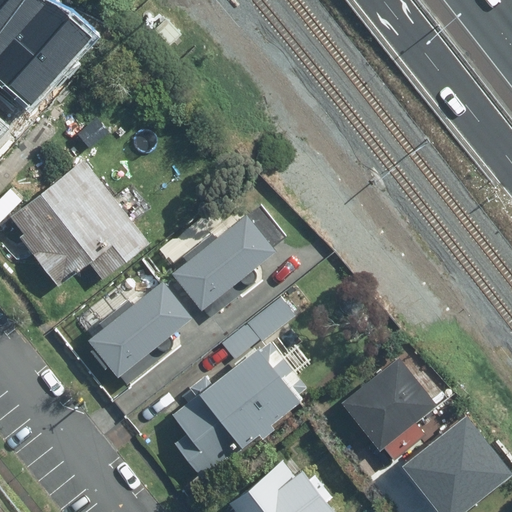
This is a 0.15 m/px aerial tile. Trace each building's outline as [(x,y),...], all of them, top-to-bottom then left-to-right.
[(0,55),(48,1),(46,0),(7,0),(0,8),(0,55)] [(0,78),(9,86),(68,18),(48,1),(0,55),(0,78)] [(162,10),(153,20),(161,27),(159,29),(175,45),(187,32),(173,19),(172,20),(162,10)] [(91,37),(68,18),(9,86),(30,105),(91,37)] [(95,259),(108,276),(157,239),(93,155),(16,214),(30,231),(28,233),(65,281),(95,259)] [(203,312),(199,307),(207,300),(210,304),(286,245),(282,239),(290,233),(270,208),(262,214),(257,208),(225,233),(220,227),(192,249),(197,256),(181,268),(182,268),(174,274),(141,299),(137,294),(108,317),(112,322),(97,334),(103,342),(99,345),(118,369),(121,366),(126,371),(203,312)] [(299,309),(286,293),(251,321),(249,319),(225,338),(241,356),(266,336),(271,332),(299,309)] [(287,420),(284,416),(313,393),(308,387),(313,382),(277,337),(272,341),(271,339),(181,410),(195,427),(181,438),(208,472),(222,461),(223,463),(272,425),(275,429),(287,420)] [(408,351),(350,396),(389,445),(391,443),(398,451),(393,456),(439,511),(441,511),(485,478),(474,465),(485,456),(449,411),(428,428),(421,420),(447,399),(408,351)] [(264,479),(239,497),(254,511),(342,511),(341,510),(347,505),(336,482),(314,463),(302,472),(289,456),(264,479)]
